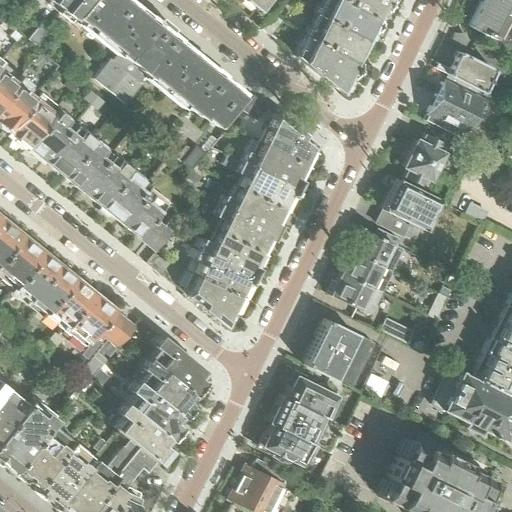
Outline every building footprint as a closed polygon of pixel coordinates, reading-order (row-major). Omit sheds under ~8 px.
[(47,0),(46,2),(55,9),(62,0),(47,0)] [(80,18),(89,26),(102,10),(110,16),(123,0),(62,0),(55,9),(66,18),(68,16),(77,22),(80,18)] [(207,88),(219,73),(213,68),(214,67),(175,35),(174,37),(168,32),(171,28),(156,16),(154,20),(147,15),(149,13),(131,0),(123,0),(110,16),(102,10),(89,26),(95,31),(116,49),(113,52),(115,53),(110,60),(108,58),(92,78),(123,104),(140,84),(138,82),(142,76),(144,77),(146,75),(181,104),(180,105),(190,112),(191,111),(203,96),(196,91),(202,84),(207,88)] [(263,11),(271,0),(243,0),(255,10),(257,6),(263,11)] [(378,23),(377,16),(340,0),(324,0),(322,4),(318,2),(312,14),(316,16),(365,40),(369,32),(374,30),(378,23)] [(385,9),(388,0),(340,0),(377,16),(380,10),(385,9)] [(511,0),(476,0),(480,2),(467,26),(491,38),(494,34),(492,33),(501,13),(511,18),(511,0)] [(268,34),(279,21),(280,20),(269,11),(257,25),(268,34)] [(365,40),(316,16),(311,27),(307,25),(301,36),(306,38),(354,61),(358,54),(363,52),(367,45),(365,40)] [(14,29),(10,26),(2,19),(0,22),(0,31),(7,37),(14,29)] [(29,41),(36,47),(43,38),(42,36),(46,30),(41,26),(29,41)] [(52,35),(46,30),(42,36),(43,38),(36,47),(40,50),(52,35)] [(354,61),(306,38),(301,48),(296,45),(292,55),(339,93),(347,76),(352,75),(356,67),(354,62),(354,61)] [(39,68),(48,57),(39,50),(31,61),(39,68)] [(480,92),(491,69),(455,52),(447,69),(434,63),(432,68),(445,74),(480,92)] [(0,98),(18,76),(0,61),(0,98)] [(203,96),(191,111),(198,118),(200,116),(212,126),(237,94),(239,92),(226,80),(225,81),(218,75),(219,73),(207,88),(202,84),(196,91),(203,96)] [(69,91),(78,81),(70,75),(62,85),(69,91)] [(6,131),(38,92),(18,76),(0,98),(0,130),(4,130),(6,131)] [(426,113),(422,121),(423,121),(457,138),(461,129),(476,99),(441,82),(440,82),(425,112),(426,113)] [(82,98),(89,104),(96,96),(89,90),(82,98)] [(6,131),(23,145),(55,106),(38,92),(6,131)] [(96,96),(89,104),(96,110),(103,102),(96,96)] [(23,145),(42,160),(73,123),(54,108),(56,106),(55,106),(23,145)] [(258,143),(306,167),(312,157),(310,152),(313,145),(275,113),(274,113),(258,143)] [(119,128),(126,134),(132,126),(126,120),(119,128)] [(60,175),(90,138),(73,123),(42,160),(60,175)] [(132,126),(126,134),(133,140),(140,132),(132,126)] [(427,180),(440,154),(435,151),(439,142),(422,134),(418,142),(413,139),(400,166),(405,168),(401,176),(418,185),(421,177),(427,180)] [(60,175),(79,191),(95,171),(109,154),(90,138),(60,175)] [(456,141),(450,152),(461,158),(467,147),(456,141)] [(301,178),(306,167),(258,143),(253,154),(245,150),(239,161),(292,187),(296,179),(301,178)] [(189,169),(201,155),(203,152),(194,144),(180,162),(189,169)] [(156,158),(163,164),(170,155),(163,150),(156,158)] [(98,206),(128,169),(109,154),(95,171),(79,191),(98,206)] [(292,187),(239,161),(226,154),(221,165),(234,172),(242,176),(236,187),(285,211),(290,200),(288,195),(292,187)] [(170,155),(163,164),(170,169),(176,161),(170,155)] [(98,206),(116,221),(146,184),(128,169),(98,206)] [(189,186),(198,175),(191,169),(182,180),(189,186)] [(421,230),(437,199),(400,181),(393,178),(385,175),(381,183),(388,187),(378,208),(381,210),(374,222),(377,224),(402,235),(407,223),(421,230)] [(134,235),(161,203),(144,188),(147,184),(146,184),(116,221),(134,235)] [(279,222),(285,211),(236,187),(230,199),(222,195),(218,205),(270,232),(274,224),(279,222)] [(511,199),(507,197),(501,209),(506,212),(511,215),(511,199)] [(481,221),(486,210),(468,202),(463,212),(481,221)] [(145,244),(162,224),(152,215),(162,203),(161,203),(134,235),(145,244)] [(270,232),(218,205),(212,216),(220,220),(214,231),(263,255),(268,244),(266,239),(270,232)] [(184,227),(190,218),(183,215),(177,222),(184,227)] [(0,255),(18,233),(17,232),(19,230),(9,222),(7,224),(0,218),(0,255)] [(162,224),(145,244),(154,251),(168,233),(173,228),(174,227),(167,221),(163,225),(162,224)] [(348,251),(389,271),(383,267),(388,256),(399,261),(400,259),(410,264),(411,261),(414,256),(372,234),(359,228),(355,238),(353,237),(347,248),(349,249),(348,251)] [(263,255),(214,231),(208,244),(200,240),(195,249),(249,275),(253,267),(258,266),(263,255)] [(0,255),(0,280),(11,289),(42,252),(39,250),(41,248),(31,240),(29,242),(18,233),(0,255)] [(245,283),(249,275),(195,249),(190,261),(198,265),(193,274),(242,299),(247,288),(245,283)] [(389,271),(348,251),(344,259),(342,259),(336,270),(338,271),(337,273),(380,294),(380,293),(379,293),(380,290),(381,291),(390,272),(389,272),(389,271)] [(45,310),(73,277),(62,268),(63,266),(49,255),(47,257),(42,252),(11,289),(37,310),(25,325),(30,330),(45,310)] [(152,253),(145,262),(152,267),(160,258),(152,253)] [(160,258),(152,267),(160,273),(168,263),(164,261),(160,258)] [(236,310),(242,299),(193,274),(184,270),(178,284),(186,288),(183,295),(223,327),(231,311),(236,310)] [(371,311),(380,294),(337,273),(333,281),(332,280),(326,292),(327,293),(327,295),(357,310),(365,314),(371,311)] [(450,290),(457,276),(450,273),(443,287),(450,290)] [(61,330),(92,293),(84,286),(85,284),(76,276),(75,279),(73,277),(45,310),(59,321),(55,325),(61,330)] [(505,306),(511,309),(511,286),(503,305),(505,306)] [(72,332),(86,343),(95,331),(113,310),(113,309),(110,307),(112,305),(103,298),(101,300),(92,293),(61,330),(69,336),(72,332)] [(434,321),(445,299),(436,294),(425,316),(434,321)] [(487,338),(486,340),(511,353),(511,309),(505,306),(489,339),(487,338)] [(113,310),(95,331),(103,338),(121,316),(113,310)] [(412,331),(384,317),(378,330),(406,343),(412,331)] [(106,340),(115,348),(133,327),(134,326),(132,325),(124,318),(106,340)] [(371,342),(353,333),(323,319),(301,365),(348,388),(371,342)] [(0,341),(2,343),(12,330),(5,324),(0,331),(0,341)] [(86,359),(103,338),(95,331),(86,343),(84,345),(86,347),(80,354),(86,359)] [(50,343),(57,335),(53,332),(46,340),(50,343)] [(147,360),(190,394),(195,394),(201,387),(200,382),(196,378),(202,371),(156,334),(147,346),(154,352),(147,360)] [(54,347),(61,339),(57,335),(50,343),(54,347)] [(106,340),(102,344),(112,352),(115,348),(106,340)] [(511,353),(486,340),(468,377),(511,398),(511,353)] [(102,344),(98,349),(108,357),(112,352),(102,344)] [(36,365),(44,356),(35,348),(27,357),(36,365)] [(98,349),(95,353),(104,361),(108,357),(98,349)] [(95,353),(91,358),(101,366),(104,361),(95,353)] [(511,398),(468,377),(467,378),(462,375),(467,366),(450,357),(445,366),(433,394),(428,406),(461,421),(458,427),(476,435),(479,429),(486,433),(491,436),(491,435),(501,440),(506,431),(510,422),(511,423),(511,422),(511,398)] [(91,358),(87,362),(97,370),(101,366),(91,358)] [(184,400),(190,394),(147,360),(144,358),(135,369),(141,374),(135,381),(179,416),(184,417),(189,410),(189,404),(184,400)] [(87,362),(84,367),(93,374),(97,370),(87,362)] [(70,375),(58,365),(50,375),(62,384),(70,375)] [(84,367),(80,371),(90,379),(91,378),(93,374),(84,367)] [(80,371),(76,376),(86,383),(90,379),(80,371)] [(292,374),(281,396),(328,419),(328,418),(339,397),(322,389),(292,374)] [(379,397),(386,381),(369,374),(362,389),(379,397)] [(76,376),(73,380),(82,388),(86,383),(76,376)] [(173,422),(179,416),(135,381),(133,379),(125,389),(130,394),(123,404),(167,439),(172,439),(177,432),(177,427),(173,422)] [(73,380),(69,384),(79,392),(82,388),(73,380)] [(69,384),(65,389),(75,397),(79,392),(69,384)] [(0,464),(7,471),(46,423),(47,423),(53,416),(30,396),(23,404),(2,387),(0,389),(0,464)] [(278,394),(267,416),(270,417),(273,419),(270,424),(311,444),(311,445),(329,453),(342,426),(328,418),(328,419),(281,396),(278,394)] [(167,439),(123,404),(121,403),(112,414),(116,418),(111,425),(127,438),(136,446),(154,462),(155,461),(160,462),(166,455),(165,449),(161,445),(167,439)] [(32,486),(68,441),(47,423),(46,423),(7,471),(20,481),(25,480),(32,486)] [(299,468),(311,445),(311,444),(270,424),(268,423),(256,446),(272,454),(274,459),(280,463),(286,461),(299,468)] [(83,511),(111,476),(136,446),(127,438),(105,465),(106,466),(103,470),(90,459),(54,503),(54,509),(57,511),(83,511)] [(96,451),(104,442),(99,438),(92,447),(96,451)] [(479,498),(489,479),(462,465),(462,463),(436,450),(435,452),(407,438),(397,458),(395,457),(385,477),(387,478),(382,489),(377,498),(403,511),(402,511),(476,511),(483,499),(479,498)] [(47,497),(54,503),(90,459),(68,441),(32,486),(32,491),(41,498),(47,497)] [(154,462),(136,446),(111,476),(83,511),(133,511),(135,508),(132,507),(133,505),(132,505),(133,492),(122,488),(139,467),(145,472),(154,462)] [(250,511),(264,511),(285,473),(265,462),(259,473),(242,465),(225,499),(250,511)]
